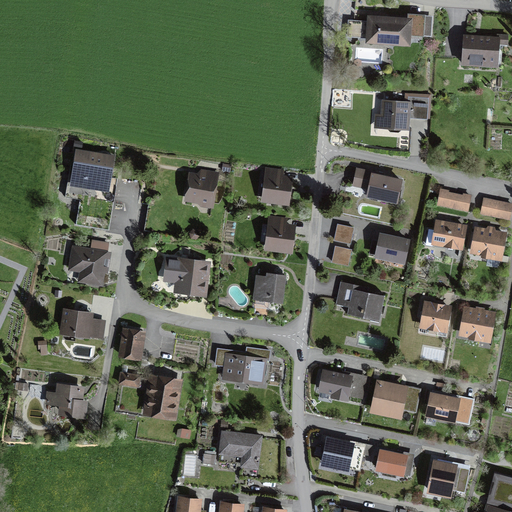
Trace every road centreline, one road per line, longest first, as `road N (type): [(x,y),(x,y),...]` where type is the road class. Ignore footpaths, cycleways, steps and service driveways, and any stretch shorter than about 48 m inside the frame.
road 1 (residential): [(322,150),(511,188)]
road 2 (residential): [(303,338),(322,150)]
road 3 (residential): [(303,338),(120,305)]
road 4 (residential): [(308,511),(298,421),(303,338)]
road 5 (residential): [(322,150),(331,0)]
